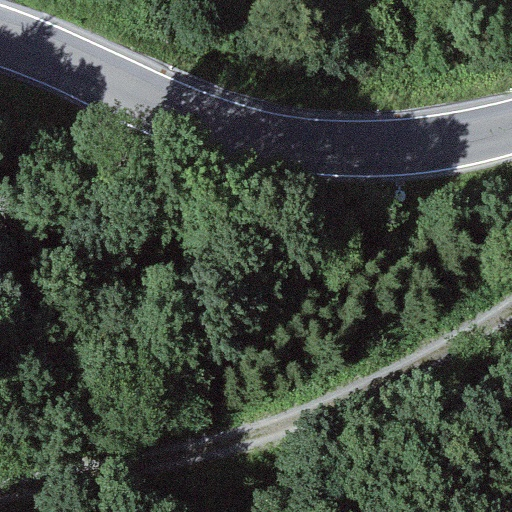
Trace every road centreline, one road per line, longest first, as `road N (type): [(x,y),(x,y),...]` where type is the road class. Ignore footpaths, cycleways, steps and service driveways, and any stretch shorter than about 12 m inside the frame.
road 1 (track): [(511,313),(389,391),(269,441),(0,500)]
road 2 (tertiary): [(0,41),(175,116),(285,148),(385,153),(511,132)]
